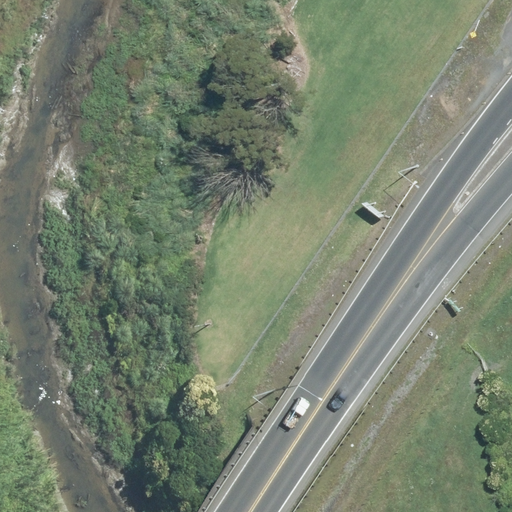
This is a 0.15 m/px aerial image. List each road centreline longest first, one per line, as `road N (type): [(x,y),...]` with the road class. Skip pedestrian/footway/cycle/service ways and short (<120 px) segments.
road 1 (trunk): [(250,511),(400,288)]
road 2 (trunk): [(400,288),(465,153),(511,98)]
road 3 (trunk): [(511,175),(400,288)]
